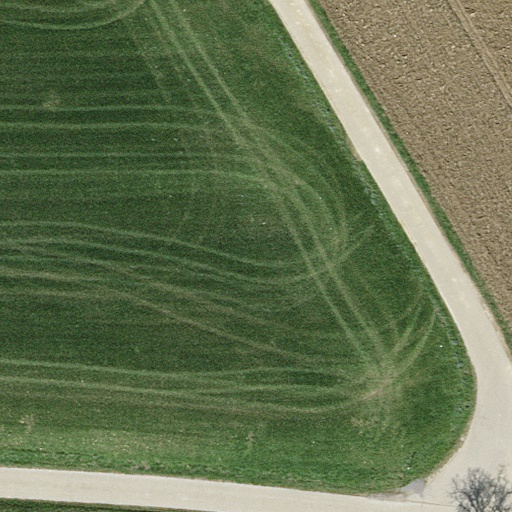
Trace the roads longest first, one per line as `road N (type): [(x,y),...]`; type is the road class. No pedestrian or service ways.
road 1 (track): [(511,413),(486,345),(285,0)]
road 2 (track): [(317,511),(0,489)]
